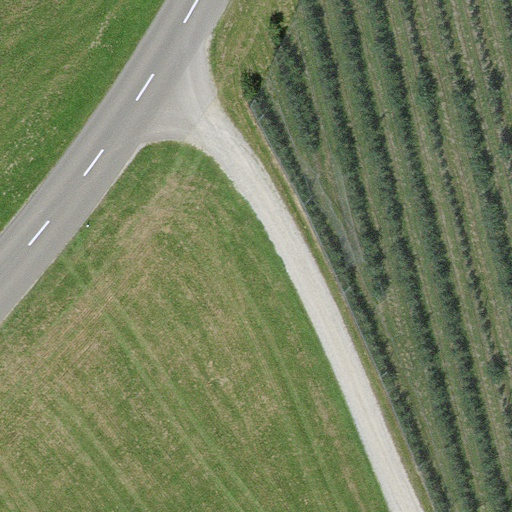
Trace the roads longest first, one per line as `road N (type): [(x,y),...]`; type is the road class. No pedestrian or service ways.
road 1 (track): [(412,511),(309,278),(245,172),(154,82)]
road 2 (tertiary): [(0,284),(81,185),(202,0)]
